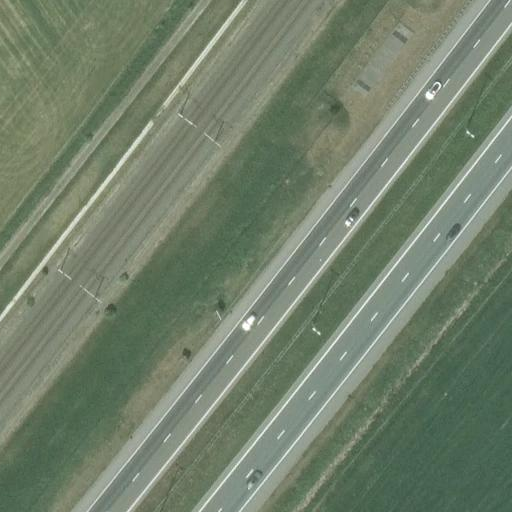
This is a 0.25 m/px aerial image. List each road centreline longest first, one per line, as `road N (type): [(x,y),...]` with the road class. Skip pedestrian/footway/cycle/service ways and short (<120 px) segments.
road 1 (motorway): [(510,0),(108,511)]
road 2 (motorway): [(215,511),(511,137)]
